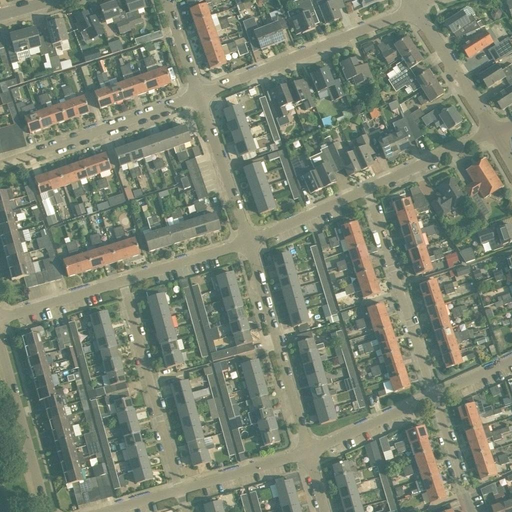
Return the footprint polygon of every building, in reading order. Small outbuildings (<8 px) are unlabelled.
[(127,20),(131,31),(135,29),(134,26),(142,23),(137,11),(144,8),(141,0),(124,0),(129,13),(125,14),(127,20)] [(313,29),(307,14),(313,12),(308,0),(298,0),(296,1),(299,8),(287,13),(290,20),(295,18),(301,34),(313,29)] [(325,25),(339,19),(334,5),(340,3),(338,0),(323,0),(326,5),(318,9),(325,25)] [(242,4),(236,6),(238,12),(239,11),(240,12),(250,9),(249,7),(252,6),(251,1),(242,4)] [(347,14),(353,12),(349,2),(344,4),(347,14)] [(127,20),(125,14),(122,7),(117,9),(114,3),(100,8),(102,12),(100,13),(101,15),(102,14),(104,22),(111,19),(113,24),(115,23),(119,35),(131,31),(127,20)] [(193,23),(209,17),(205,6),(189,11),(193,23)] [(477,23),(473,17),(475,15),(470,9),(466,7),(460,11),(461,13),(446,23),(453,34),(462,28),(466,35),(480,29),(485,27),(481,21),(477,23)] [(494,20),(500,19),(503,14),(499,9),(493,9),(491,15),(494,20)] [(80,16),(75,18),(78,26),(76,27),(79,33),(86,30),(91,40),(101,35),(95,20),(90,22),(86,13),(80,16)] [(264,29),(271,46),(283,41),(279,31),(286,29),(281,15),(270,20),(272,25),(264,29)] [(197,35),(213,29),(209,17),(193,23),(197,35)] [(228,24),(236,21),(232,17),(217,22),(219,27),(228,24)] [(271,46),(264,29),(257,32),(252,18),(241,22),(244,30),(248,44),(255,41),(259,51),(271,46)] [(69,49),(67,41),(62,21),(46,25),(51,45),(53,49),(61,47),(62,51),(69,49)] [(21,32),(26,51),(37,48),(40,56),(47,54),(43,42),(38,44),(33,28),(21,32)] [(201,46),(217,41),(213,29),(197,35),(201,46)] [(136,46),(162,38),(160,31),(134,40),(136,46)] [(15,54),(26,51),(21,32),(8,35),(12,51),(7,52),(10,64),(17,62),(15,54)] [(469,59),(482,51),(482,50),(493,44),(486,32),(475,39),(475,40),(462,48),(469,59)] [(228,50),(244,44),(246,43),(244,38),(219,47),(217,41),(201,46),(205,58),(221,52),(228,50)] [(402,58),(415,50),(407,38),(394,47),(395,48),(388,53),(387,52),(382,55),(388,65),(393,61),(392,60),(400,55),(402,58)] [(492,57),(511,44),(508,38),(488,51),(492,57)] [(365,54),(374,49),(370,42),(361,47),(365,54)] [(244,44),(228,50),(229,54),(237,52),(238,57),(247,54),(244,44)] [(112,54),(122,51),(120,45),(110,49),(112,54)] [(146,54),(155,51),(153,45),(144,48),(146,54)] [(85,64),(100,59),(97,50),(82,54),(85,64)] [(415,50),(402,58),(404,62),(396,66),(401,73),(408,68),(409,70),(422,62),(415,50)] [(225,64),(221,52),(205,58),(209,70),(225,64)] [(60,63),(58,56),(49,58),(53,73),(71,68),(69,60),(60,63)] [(3,70),(9,69),(6,58),(0,60),(3,70)] [(358,68),(355,59),(340,64),(347,81),(354,78),(357,85),(372,79),(366,65),(358,68)] [(100,75),(102,83),(105,89),(110,105),(122,101),(117,85),(110,88),(108,81),(105,73),(106,73),(101,61),(97,63),(100,72),(101,74),(100,75)] [(149,67),(157,89),(169,84),(164,69),(157,71),(155,65),(150,66),(149,67)] [(509,83),(511,81),(511,65),(502,73),(498,66),(481,77),(489,89),(506,79),(509,83)] [(146,93),(157,89),(149,67),(146,68),(148,74),(140,77),(146,93)] [(333,83),(328,69),(320,73),(317,71),(313,73),(311,76),(310,76),(317,93),(329,88),(334,101),(346,97),(340,80),(333,83)] [(423,91),(436,83),(428,71),(415,79),(416,81),(409,86),(413,92),(421,88),(423,91)] [(146,93),(140,77),(134,79),(132,73),(127,75),(126,75),(128,81),(134,97),(146,93)] [(14,79),(16,85),(24,83),(21,74),(14,76),(15,79),(14,79)] [(392,87),(402,80),(398,74),(388,81),(392,87)] [(7,88),(16,85),(14,79),(5,82),(6,85),(0,87),(2,94),(8,92),(7,88)] [(402,80),(392,87),(395,93),(405,86),(402,80)] [(122,101),(134,97),(128,81),(117,85),(122,101)] [(511,81),(509,83),(511,88),(495,99),(503,111),(511,105),(511,81)] [(285,85),(293,105),(301,102),(304,111),(315,107),(308,90),(302,92),(299,83),(286,87),(285,85)] [(436,83),(423,91),(425,95),(418,99),(422,106),(430,101),(431,103),(443,95),(436,83)] [(292,106),(293,105),(285,85),(271,91),(275,100),(270,102),(276,120),(287,116),(283,107),(292,104),(292,106)] [(110,105),(105,89),(101,91),(93,94),(98,109),(110,105)] [(6,104),(12,102),(8,92),(2,94),(6,104)] [(42,96),(44,104),(50,102),(47,94),(42,96)] [(70,102),(76,117),(88,113),(82,97),(70,102)] [(262,111),(269,109),(265,97),(258,99),(262,111)] [(10,114),(15,113),(12,102),(6,104),(10,114)] [(40,130),(31,105),(25,107),(23,102),(15,105),(21,119),(23,118),(28,134),(40,130)] [(64,121),(76,117),(70,102),(58,106),(64,121)] [(408,126),(424,116),(419,109),(410,115),(403,103),(399,105),(404,119),(405,119),(408,126)] [(52,126),(47,110),(36,114),(33,105),(31,105),(40,130),(52,126)] [(52,126),(64,121),(58,106),(47,110),(52,126)] [(227,123),(242,118),(238,107),(223,112),(227,123)] [(449,131),(462,123),(452,108),(440,117),(440,118),(433,122),(437,128),(444,123),(449,131)] [(266,122),(272,120),(269,109),(262,111),(266,122)] [(370,119),(379,115),(377,109),(368,113),(370,119)] [(14,125),(18,124),(19,124),(15,113),(10,114),(14,125)] [(408,126),(412,133),(415,141),(423,136),(415,124),(419,122),(420,123),(426,119),(424,116),(408,126)] [(231,134),(246,129),(242,118),(227,123),(231,134)] [(412,133),(408,126),(405,119),(404,119),(393,125),(397,134),(390,137),(398,155),(410,149),(404,136),(412,133)] [(270,133),(276,131),(272,120),(266,122),(270,133)] [(13,125),(16,136),(21,135),(18,124),(14,125),(13,125)] [(10,138),(16,136),(13,125),(7,127),(10,138)] [(180,153),(183,161),(188,159),(183,145),(190,142),(184,126),(172,130),(178,147),(180,153)] [(4,139),(10,138),(7,127),(1,128),(4,139)] [(235,145),(250,140),(246,129),(231,134),(235,145)] [(166,151),(178,147),(172,130),(160,135),(166,151)] [(398,155),(390,137),(386,130),(380,133),(379,131),(368,136),(375,154),(382,151),(386,160),(390,162),(396,158),(397,155),(398,155)] [(274,145),(280,143),(276,131),(270,133),(274,143),(274,144),(269,146),(271,152),(277,150),(277,149),(276,149),(274,145)] [(154,155),(166,151),(160,135),(149,139),(154,155)] [(369,157),(375,154),(368,136),(356,141),(360,150),(352,154),(360,172),(373,166),(369,157)] [(142,159),(154,155),(149,139),(137,143),(142,159)] [(250,140),(235,145),(239,157),(254,152),(250,140)] [(131,163),(142,159),(137,143),(125,147),(131,163)] [(360,172),(352,154),(344,157),(338,143),(327,148),(338,172),(344,169),(348,177),(360,172)] [(199,146),(192,148),(195,157),(201,155),(199,146)] [(119,167),(131,163),(125,147),(113,151),(119,167)] [(338,172),(327,148),(321,151),(325,160),(312,166),(313,169),(322,189),(335,183),(326,163),(332,160),(338,172)] [(283,169),(288,167),(283,150),(267,156),(269,162),(279,158),(283,169)] [(92,159),(97,175),(109,171),(104,155),(92,159)] [(86,179),(97,175),(92,159),(80,163),(86,179)] [(156,161),(159,169),(164,167),(161,159),(156,161)] [(186,167),(196,164),(194,159),(185,162),(186,167)] [(479,191),(469,198),(481,218),(488,213),(476,194),(480,192),(484,199),(502,188),(485,160),(467,171),(473,182),(479,191)] [(313,169),(306,172),(301,162),(291,167),(295,180),(301,177),(309,195),(322,189),(313,169)] [(79,181),(86,179),(80,163),(68,167),(79,197),(80,197),(82,203),(86,201),(79,181)] [(196,164),(186,167),(188,172),(198,169),(196,164)] [(247,181),(262,176),(258,164),(243,169),(247,181)] [(75,199),(79,197),(68,167),(57,171),(62,187),(70,184),(75,199)] [(286,180),(292,178),(288,167),(283,169),(286,180)] [(57,189),(62,187),(57,171),(45,175),(50,191),(51,191),(53,197),(52,197),(57,211),(58,211),(56,205),(62,203),(57,189)] [(191,181),(201,178),(199,173),(189,176),(191,181)] [(38,195),(50,191),(45,175),(33,179),(38,195)] [(251,192),(266,187),(262,176),(247,181),(251,192)] [(183,190),(189,188),(186,178),(179,180),(183,190)] [(290,191),(296,189),(292,178),(286,180),(290,191)] [(99,181),(102,189),(103,188),(106,196),(110,194),(105,179),(99,181)] [(458,202),(463,199),(451,179),(438,187),(444,197),(440,199),(439,198),(430,204),(438,217),(447,211),(446,210),(450,207),(451,209),(454,209),(458,206),(459,204),(458,202)] [(194,190),(204,187),(202,182),(193,186),(194,190)] [(27,196),(33,195),(30,186),(24,188),(27,196)] [(127,201),(133,199),(129,187),(123,189),(127,201)] [(196,195),(205,192),(204,187),(194,190),(196,195)] [(255,203),(270,198),(266,187),(251,192),(255,203)] [(133,192),(135,197),(143,194),(141,189),(133,192)] [(296,189),(290,191),(293,200),(299,198),(296,189)] [(158,200),(166,197),(164,191),(157,194),(158,200)] [(205,192),(196,195),(198,200),(207,197),(205,192)] [(412,197),(414,205),(417,204),(425,202),(426,202),(421,194),(412,197)] [(54,212),(57,211),(52,197),(49,198),(54,212)] [(270,198),(255,203),(259,215),(274,210),(270,198)] [(397,216),(427,207),(425,202),(417,204),(414,205),(411,205),(409,199),(393,204),(397,216)] [(0,214),(19,210),(19,209),(11,212),(8,201),(0,203),(0,214)] [(77,217),(85,214),(82,204),(73,207),(77,217)] [(400,228),(417,223),(414,215),(428,211),(427,207),(397,216),(400,228)] [(34,217),(40,215),(38,208),(32,211),(34,217)] [(0,226),(17,222),(16,216),(21,214),(19,210),(0,214),(0,226)] [(202,218),(207,234),(219,230),(214,214),(202,218)] [(40,215),(34,217),(37,223),(42,221),(40,215)] [(49,226),(57,223),(54,215),(46,218),(49,226)] [(195,238),(207,234),(202,218),(190,221),(195,238)] [(195,238),(190,221),(178,225),(183,241),(195,238)] [(0,237),(16,233),(14,223),(17,222),(0,226),(0,237)] [(338,242),(344,240),(361,235),(357,222),(340,228),(342,233),(336,235),(338,242)] [(426,233),(440,229),(437,224),(419,230),(417,223),(400,228),(404,240),(421,235),(421,234),(426,233)] [(90,270),(85,254),(79,256),(74,241),(71,243),(65,225),(64,226),(78,274),(90,270)] [(171,245),(183,241),(178,225),(166,229),(171,245)] [(66,277),(78,274),(64,226),(61,227),(67,244),(65,244),(70,258),(61,261),(66,277)] [(490,229),(477,234),(481,245),(488,242),(491,252),(503,248),(502,246),(511,242),(511,227),(511,226),(504,229),(497,231),(497,233),(492,235),(491,229),(490,229)] [(116,229),(119,237),(124,235),(122,227),(116,229)] [(171,245),(166,229),(154,232),(159,249),(171,245)] [(440,229),(426,233),(428,237),(442,233),(440,229)] [(0,244),(1,249),(25,242),(22,232),(16,233),(0,237),(0,244)] [(147,252),(159,249),(154,232),(142,236),(147,252)] [(326,245),(325,241),(323,233),(316,235),(320,247),(326,245)] [(93,236),(95,244),(101,243),(98,234),(93,236)] [(348,251),(364,246),(361,235),(344,240),(348,251)] [(408,252),(425,247),(421,235),(404,240),(408,252)] [(44,249),(52,247),(50,242),(49,242),(47,236),(41,238),(36,240),(37,246),(43,244),(44,249)] [(121,243),(126,259),(138,255),(133,239),(121,243)] [(4,259),(28,253),(22,254),(19,244),(25,243),(25,242),(1,249),(4,259)] [(320,247),(322,252),(339,246),(338,242),(329,244),(326,245),(320,247)] [(114,263),(126,259),(121,243),(109,246),(114,263)] [(102,266),(114,263),(109,246),(97,250),(102,266)] [(313,260),(319,258),(315,246),(309,247),(313,260)] [(352,263),(368,258),(364,246),(348,251),(352,263)] [(49,259),(55,257),(52,247),(44,249),(47,252),(49,259)] [(408,252),(412,264),(428,258),(425,247),(408,252)] [(461,251),(464,263),(475,259),(471,247),(461,251)] [(90,270),(102,266),(97,250),(85,254),(90,270)] [(7,270),(31,263),(25,265),(23,258),(29,257),(28,253),(4,259),(7,270)] [(447,265),(458,262),(455,253),(444,257),(447,265)] [(277,270),(291,266),(288,254),(273,258),(277,270)] [(428,258),(412,264),(416,276),(432,271),(430,263),(435,261),(443,258),(442,254),(433,257),(428,258)] [(58,267),(55,257),(49,259),(51,265),(52,269),(58,267)] [(316,271),(323,269),(319,258),(313,260),(308,261),(310,268),(312,267),(313,268),(315,268),(316,271)] [(356,275),(372,270),(368,258),(352,263),(356,275)] [(10,281),(28,276),(34,274),(31,263),(7,270),(10,281)] [(280,281),(295,277),(291,266),(277,270),(280,281)] [(51,269),(54,280),(59,279),(61,279),(58,267),(52,269),(51,269)] [(457,278),(469,274),(467,267),(455,271),(457,278)] [(48,282),(54,280),(51,269),(45,271),(48,282)] [(320,283),(326,281),(323,269),(316,271),(320,283)] [(345,292),(376,282),(372,270),(356,275),(358,283),(343,287),(345,292)] [(480,270),(474,272),(475,278),(482,276),(480,270)] [(494,278),(503,275),(502,270),(493,273),(494,278)] [(42,284),(48,282),(45,271),(39,273),(42,284)] [(37,285),(42,284),(39,273),(33,274),(37,285)] [(219,289),(235,285),(232,273),(216,277),(219,289)] [(31,287),(37,285),(33,274),(28,276),(31,287)] [(25,289),(31,287),(28,276),(22,277),(25,289)] [(283,293),(298,289),(295,277),(280,281),(283,293)] [(323,294),(330,292),(326,281),(320,283),(323,294)] [(423,299),(439,293),(435,281),(419,286),(423,299)] [(376,282),(345,292),(334,295),(339,311),(344,310),(341,301),(347,299),(346,296),(361,291),(363,299),(379,294),(376,282)] [(445,291),(453,289),(453,288),(457,287),(456,282),(443,286),(445,291)] [(194,296),(200,294),(197,285),(191,287),(194,296)] [(222,301),(238,296),(235,285),(219,289),(222,301)] [(151,311),(166,307),(163,295),(167,293),(166,288),(154,292),(155,297),(148,299),(151,311)] [(185,302),(192,300),(188,288),(182,289),(185,302)] [(286,304),(301,300),(298,289),(283,293),(286,304)] [(327,305),(333,304),(330,292),(323,294),(327,305)] [(427,310),(443,305),(439,293),(423,299),(427,310)] [(197,308),(203,306),(200,294),(194,296),(197,308)] [(495,305),(511,299),(510,294),(493,299),(495,305)] [(226,312),(241,308),(238,296),(222,301),(226,312)] [(511,300),(511,299),(495,305),(496,309),(511,303),(511,300)] [(188,313),(195,311),(192,300),(185,302),(188,313)] [(289,316),(304,312),(301,300),(286,304),(289,316)] [(333,304),(327,305),(330,317),(337,315),(333,304)] [(371,322),(387,317),(383,304),(367,310),(371,322)] [(430,322),(447,317),(443,305),(427,310),(430,322)] [(200,319),(206,318),(203,306),(197,308),(200,319)] [(452,315),(461,312),(460,311),(466,310),(465,306),(451,310),(452,315)] [(154,322),(169,318),(173,317),(171,313),(168,314),(166,307),(151,311),(154,322)] [(229,324),(244,319),(241,308),(226,312),(229,324)] [(192,325),(198,323),(195,311),(188,313),(192,325)] [(304,312),(289,316),(293,328),(308,324),(304,312)] [(93,328),(108,324),(105,313),(90,317),(93,328)] [(374,334),(391,328),(387,317),(371,322),(374,334)] [(434,334),(451,329),(447,317),(430,322),(434,334)] [(157,334),(172,330),(169,318),(154,322),(157,334)] [(203,331),(210,329),(206,318),(200,319),(203,331)] [(232,335),(248,331),(244,319),(229,324),(232,335)] [(71,335),(77,333),(74,321),(68,323),(71,335)] [(195,336),(201,334),(198,323),(192,325),(195,336)] [(96,340),(111,336),(108,324),(93,328),(93,329),(90,330),(91,334),(94,333),(96,340)] [(339,344),(345,343),(341,331),(340,324),(330,327),(332,333),(335,332),(339,344)] [(63,339),(69,337),(66,326),(60,328),(63,339)] [(23,349),(41,344),(39,338),(44,337),(42,327),(30,330),(31,335),(20,338),(23,349)] [(57,340),(63,339),(60,328),(54,329),(57,340)] [(378,345),(394,340),(391,328),(374,334),(376,340),(357,347),(358,352),(363,350),(364,350),(372,347),(378,345)] [(206,343),(213,341),(210,329),(203,331),(206,343)] [(438,346),(472,335),(471,330),(467,331),(458,334),(458,332),(452,334),(451,329),(434,334),(438,346)] [(160,345),(175,341),(172,330),(157,334),(160,345)] [(213,341),(206,343),(210,356),(211,356),(213,362),(245,353),(243,345),(251,343),(248,331),(232,335),(235,347),(216,352),(213,341)] [(74,346),(80,345),(77,333),(71,335),(74,346)] [(198,348),(204,346),(201,334),(195,336),(198,348)] [(442,357),(458,352),(456,345),(462,344),(461,342),(473,339),(472,335),(438,346),(442,357)] [(100,352),(115,348),(111,336),(96,340),(93,341),(94,346),(98,345),(100,352)] [(63,339),(57,340),(59,346),(71,343),(69,337),(63,339)] [(477,346),(488,342),(487,338),(475,341),(477,346)] [(300,356),(316,351),(312,339),(297,344),(300,356)] [(382,357),(398,352),(394,340),(378,345),(382,357)] [(163,357),(178,353),(175,341),(160,345),(163,357)] [(342,356),(348,354),(345,343),(339,344),(342,356)] [(26,360),(44,355),(41,344),(23,349),(26,360)] [(77,358),(83,356),(80,345),(74,346),(77,358)] [(204,346),(198,348),(201,359),(207,357),(204,346)] [(68,360),(75,358),(72,347),(65,349),(68,360)] [(103,363),(118,359),(115,348),(100,352),(103,363)] [(304,367),(319,363),(326,360),(325,356),(317,358),(316,351),(300,356),(304,367)] [(386,369),(402,364),(398,352),(382,357),(384,364),(369,369),(371,374),(386,369)] [(458,352),(442,357),(446,370),(462,364),(458,352)] [(178,353),(163,357),(166,369),(181,365),(178,353)] [(346,367),(352,366),(348,354),(342,356),(346,367)] [(29,370),(47,366),(44,355),(26,360),(29,370)] [(80,369),(87,368),(83,356),(77,358),(80,369)] [(75,358),(68,360),(71,370),(78,368),(75,358)] [(106,375),(121,371),(118,359),(103,363),(106,375)] [(244,378),(260,373),(256,361),(241,366),(240,362),(234,364),(237,372),(242,370),(244,378)] [(218,385),(225,383),(221,372),(227,370),(225,362),(213,365),(218,385)] [(307,379),(322,374),(319,363),(304,367),(307,379)] [(389,381),(406,376),(402,364),(386,369),(389,381)] [(32,381),(50,376),(47,366),(29,370),(32,381)] [(349,379),(355,377),(352,366),(346,367),(349,379)] [(84,381),(90,379),(87,368),(80,369),(84,381)] [(121,371),(106,375),(109,386),(103,388),(105,395),(117,392),(115,385),(124,383),(121,371)] [(248,389),(263,385),(260,373),(244,378),(248,389)] [(209,388),(216,386),(212,374),(206,376),(209,387),(209,388)] [(325,386),(331,384),(330,379),(324,381),(322,374),(307,379),(310,390),(325,386)] [(35,392),(52,387),(50,376),(32,381),(35,392)] [(406,376),(389,381),(392,388),(377,393),(378,398),(410,388),(406,376)] [(353,391),(359,389),(355,377),(349,379),(353,391)] [(90,379),(84,381),(89,400),(97,398),(95,389),(93,390),(90,379)] [(174,398),(189,393),(186,381),(171,386),(174,398)] [(221,397),(228,395),(225,383),(218,385),(221,397)] [(251,401),(266,396),(263,385),(248,389),(251,400),(251,401)] [(213,400),(219,398),(216,386),(209,388),(209,387),(203,389),(206,401),(213,399),(213,400)] [(327,392),(325,386),(310,390),(313,402),(329,397),(336,395),(335,390),(327,392)] [(52,387),(35,392),(38,403),(41,402),(41,401),(60,396),(63,395),(62,389),(54,391),(52,387)] [(355,399),(361,397),(359,389),(353,391),(355,399)] [(177,409),(193,405),(189,393),(174,398),(177,409)] [(117,414),(132,410),(128,398),(119,401),(117,394),(103,397),(107,409),(115,407),(117,414)] [(225,408),(235,405),(233,397),(229,398),(228,395),(221,397),(225,408)] [(60,396),(41,401),(41,402),(44,412),(63,407),(60,396)] [(254,412),(270,408),(266,396),(251,401),(251,400),(245,402),(246,407),(252,405),(254,412)] [(332,409),(329,397),(313,402),(317,413),(332,409)] [(361,397),(355,399),(358,409),(364,408),(361,397)] [(216,411),(222,409),(219,398),(213,400),(216,411)] [(94,420),(100,419),(95,400),(89,401),(94,420)] [(484,416),(501,410),(501,409),(493,411),(491,407),(483,410),(482,409),(477,410),(475,405),(474,405),(472,400),(463,403),(465,408),(459,410),(462,423),(479,417),(478,416),(484,414),(484,416)] [(180,421),(196,417),(193,405),(177,409),(180,421)] [(228,420),(234,418),(239,416),(235,405),(225,408),(228,420)] [(63,407),(44,412),(47,423),(66,417),(63,407)] [(247,414),(251,426),(257,424),(273,419),(270,408),(254,412),(247,414)] [(219,423),(225,421),(222,409),(216,411),(219,423)] [(332,409),(317,413),(320,425),(335,421),(332,409)] [(120,426),(135,422),(132,410),(117,414),(120,426)] [(501,410),(484,416),(485,419),(502,413),(501,410)] [(66,417),(47,423),(50,433),(69,428),(67,421),(71,420),(74,419),(73,415),(71,416),(66,417)] [(184,432),(199,428),(196,417),(180,421),(184,432)] [(466,434),(489,427),(488,426),(482,427),(479,417),(462,423),(466,434)] [(231,431),(237,429),(234,418),(228,420),(231,431)] [(98,432),(104,430),(100,419),(94,420),(98,432)] [(261,435),(276,431),(273,419),(257,424),(261,435)] [(222,434),(229,433),(225,421),(219,423),(222,434)] [(123,438),(138,433),(135,422),(120,426),(123,438)] [(492,439),(501,436),(501,435),(511,431),(511,426),(490,433),(489,427),(466,434),(470,446),(486,441),(486,440),(492,438),(492,439)] [(53,444),(77,437),(77,436),(75,437),(72,427),(69,428),(50,433),(53,444)] [(187,444),(202,440),(199,428),(184,432),(187,444)] [(410,445),(426,440),(422,428),(406,433),(410,445)] [(234,443),(241,441),(237,429),(231,431),(234,443)] [(101,444),(107,442),(104,430),(98,432),(101,444)] [(276,431),(261,435),(264,447),(279,443),(276,431)] [(126,449),(141,445),(138,433),(123,438),(126,449)] [(226,446),(232,444),(229,433),(222,434),(226,446)] [(56,455),(74,449),(72,445),(79,443),(77,437),(53,444),(56,455)] [(386,437),(378,440),(382,454),(390,452),(386,437)] [(190,456),(205,452),(202,440),(187,444),(190,456)] [(414,457),(430,452),(426,440),(410,445),(414,457)] [(241,441),(234,443),(237,454),(240,462),(248,460),(245,452),(244,452),(241,441)] [(370,468),(382,465),(377,449),(375,441),(366,445),(368,452),(365,452),(370,468)] [(474,458),(490,453),(486,441),(470,446),(474,458)] [(104,455),(110,454),(107,442),(101,444),(104,455)] [(232,444),(226,446),(229,457),(235,455),(232,444)] [(129,461),(144,457),(141,445),(126,449),(129,461)] [(59,465),(83,458),(81,453),(75,454),(74,449),(56,455),(59,465)] [(205,452),(190,456),(193,468),(199,466),(208,463),(205,452)] [(417,469),(434,464),(430,452),(414,457),(417,469)] [(477,470),(494,464),(490,453),(474,458),(477,470)] [(107,467),(113,465),(110,454),(104,455),(107,467)] [(500,462),(508,460),(506,454),(498,457),(500,462)] [(132,472),(148,468),(144,457),(129,461),(132,472)] [(61,476),(79,471),(79,470),(86,469),(83,458),(59,465),(61,476)] [(335,478),(350,474),(356,472),(355,467),(348,469),(347,462),(331,467),(335,478)] [(201,473),(210,471),(208,463),(199,466),(201,473)] [(421,481),(437,476),(434,464),(417,469),(421,481)] [(494,464),(477,470),(481,482),(498,476),(494,464)] [(110,478),(116,477),(113,465),(107,467),(110,478)] [(379,479),(386,477),(382,465),(370,468),(370,469),(376,467),(379,479)] [(148,468),(132,472),(136,484),(151,480),(148,468)] [(73,484),(76,483),(82,481),(79,471),(61,476),(64,486),(71,485),(73,484)] [(338,490),(353,486),(360,484),(359,479),(352,481),(350,474),(335,478),(338,490)] [(100,476),(103,488),(109,486),(106,475),(100,476)] [(97,490),(103,488),(100,476),(94,478),(97,490)] [(116,477),(110,478),(113,490),(126,486),(123,476),(116,478),(116,477)] [(425,493),(441,488),(437,476),(421,481),(425,493)] [(383,490),(389,488),(386,477),(379,479),(383,490)] [(91,491),(97,490),(94,478),(93,478),(88,480),(91,491)] [(85,493),(91,491),(88,480),(82,481),(85,493)] [(80,494),(85,493),(82,481),(76,483),(80,494)] [(278,498),(294,494),(290,482),(275,486),(278,498)] [(74,496),(80,494),(76,483),(73,484),(71,485),(74,496)] [(503,511),(496,488),(495,484),(491,485),(495,497),(494,498),(497,507),(491,509),(492,511),(503,511)] [(341,502),(356,497),(353,486),(338,490),(341,502)] [(511,511),(511,502),(507,503),(503,494),(504,494),(502,486),(496,488),(503,511),(511,511)] [(397,498),(403,496),(402,494),(403,494),(401,487),(394,489),(397,498)] [(386,501),(393,500),(389,488),(383,490),(386,501)] [(441,488),(425,493),(429,505),(445,500),(441,488)] [(243,509),(249,507),(246,495),(244,490),(240,491),(241,496),(239,496),(243,509)] [(252,506),(258,504),(255,492),(248,494),(252,506)] [(282,510),(297,505),(294,494),(278,498),(282,510)] [(343,511),(347,511),(359,509),(356,497),(341,502),(343,511)] [(389,511),(393,511),(396,511),(393,500),(386,501),(389,511)] [(205,511),(221,511),(219,502),(204,506),(205,511)]
